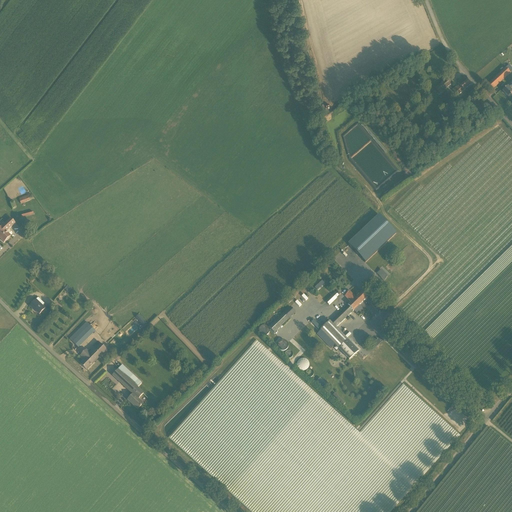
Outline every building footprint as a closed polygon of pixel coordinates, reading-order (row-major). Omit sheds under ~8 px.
[(509,67),(505,63),(498,70),(500,73),(487,85),(491,91),(511,71),(511,67),(510,66),(509,67)] [(447,78),(443,81),(440,85),(439,84),(435,88),(439,93),(443,89),(444,90),(452,83),(447,78)] [(456,87),(452,90),(457,96),(470,85),(464,78),(458,84),(459,85),(457,88),(456,87)] [(508,97),(511,94),(511,93),(511,91),(510,90),(511,88),(511,85),(510,84),(502,91),(508,97)] [(28,196),(27,195),(22,197),(23,198),(19,199),(21,204),(24,203),(25,203),(30,201),(28,196)] [(379,215),(348,245),(365,263),(382,247),(396,233),(379,215)] [(9,229),(15,223),(10,218),(2,227),(1,226),(0,227),(0,238),(4,243),(11,236),(10,235),(12,234),(12,232),(9,229)] [(389,254),(372,270),(399,297),(428,268),(396,233),(382,247),(389,254)] [(432,277),(401,308),(402,313),(409,319),(415,318),(411,322),(418,328),(424,327),(442,309),(442,308),(438,304),(437,300),(438,299),(437,296),(436,295),(436,291),(437,290),(434,288),(434,286),(436,283),(437,282),(434,283),(433,282),(432,277)] [(348,305),(353,311),(367,298),(362,292),(356,298),(350,292),(345,296),(351,303),(348,305)] [(39,315),(45,309),(35,300),(30,307),(34,310),(39,315)] [(353,311),(348,305),(347,305),(330,322),(330,321),(320,330),(321,331),(317,335),(331,350),(335,345),(349,360),(358,351),(336,328),(353,311)] [(274,334),(296,313),(290,307),(283,314),(280,310),(266,324),(269,328),(274,334)] [(78,349),(82,345),(96,332),(87,323),(70,339),(78,349)] [(300,331),(295,336),(299,340),(304,335),(300,331)] [(305,337),(300,341),(304,346),(309,342),(305,337)] [(87,370),(107,350),(98,341),(86,354),(84,353),(81,356),(85,360),(81,365),(87,370)] [(282,351),(287,347),(282,341),(277,345),(282,351)] [(452,370),(456,366),(447,357),(443,362),(452,370)] [(122,366),(118,370),(113,376),(133,395),(128,401),(138,410),(143,404),(139,400),(144,394),(138,388),(142,384),(139,381),(135,385),(121,372),(125,368),(122,366)] [(306,372),(311,376),(316,371),(311,367),(306,372)] [(323,387),(326,384),(319,378),(316,380),(323,387)]
